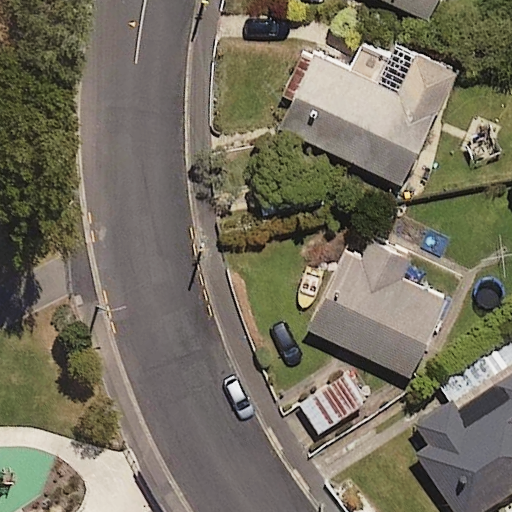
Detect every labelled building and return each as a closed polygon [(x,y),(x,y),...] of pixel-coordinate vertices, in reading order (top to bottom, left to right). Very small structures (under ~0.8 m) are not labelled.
[(430,0),(397,0),(424,13),(430,0)] [(453,65),(394,36),(387,50),(359,36),(346,62),(313,46),(277,119),(398,178),(453,65)] [(408,250),(370,232),(360,253),(343,245),(307,323),(407,370),(444,292),(398,271),(408,250)] [(511,330),(439,378),(449,394),(412,418),(426,440),(415,447),(456,511),(472,511),(511,486),(511,330)] [(367,398),(346,368),(295,403),(317,434),(367,398)] [(511,511),(511,501),(494,511),(511,511)]
